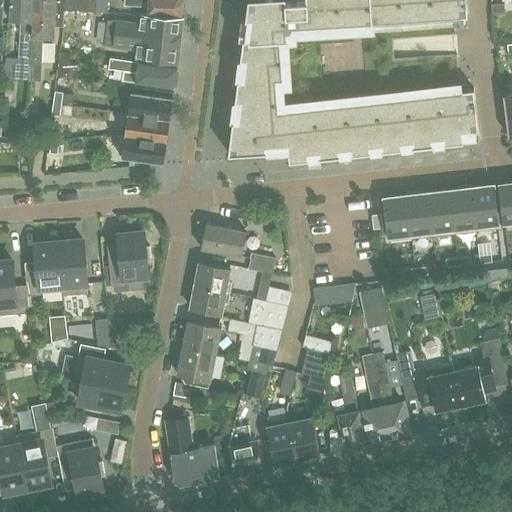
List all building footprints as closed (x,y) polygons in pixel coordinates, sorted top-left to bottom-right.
[(10,0),(10,20),(21,21),(20,45),(19,58),(19,65),(31,66),(31,64),(32,45),(33,0),(10,0)] [(30,77),(30,80),(35,80),(40,81),(41,64),(43,36),(54,37),(54,26),(55,0),(33,0),(32,45),(31,64),(31,66),(30,77)] [(96,0),(64,0),(64,9),(96,11),(96,0)] [(148,6),(147,14),(181,16),(183,1),(182,0),(124,0),(124,4),(148,6)] [(233,122),(229,154),(266,151),(266,145),(288,144),(289,155),(290,160),(308,158),(309,158),(308,152),(320,151),(321,157),(339,155),(339,149),(351,148),(352,154),(352,153),(370,152),(370,151),(370,146),(382,144),(383,150),(401,148),(402,148),(401,142),(413,141),(414,147),(432,145),(433,145),(432,139),(444,137),(445,143),(464,141),(462,131),(478,129),(474,88),(471,88),(470,78),(460,79),(457,54),(394,58),(393,39),(456,35),(455,26),(465,25),(464,15),(467,15),(466,0),(248,0),(246,17),(246,18),(252,18),(249,38),(243,38),(243,39),(241,58),(241,59),(247,59),(244,79),(238,79),(238,80),(235,100),(241,100),(239,120),(233,121),(233,122)] [(504,3),(491,4),(492,13),(505,12),(504,3)] [(106,22),(105,30),(115,31),(180,39),(183,16),(181,16),(147,14),(141,14),(141,23),(116,20),(107,19),(106,22)] [(104,43),(104,44),(113,45),(137,48),(136,56),(174,63),(178,63),(180,39),(115,31),(105,30),(104,43)] [(59,50),(57,74),(79,76),(80,65),(69,64),(71,52),(59,50)] [(174,87),(175,80),(177,67),(110,57),(109,67),(124,69),(123,79),(174,87)] [(61,104),(63,92),(55,91),(53,103),(61,104)] [(128,113),(170,119),(173,97),(131,91),(128,113)] [(511,135),(511,93),(503,94),(508,136),(511,135)] [(61,104),(53,103),(51,115),(59,116),(61,104)] [(124,135),(166,141),(170,119),(128,113),(124,135)] [(46,120),(26,119),(25,138),(45,139),(46,120)] [(124,135),(121,157),(163,163),(166,141),(124,135)] [(51,141),(49,152),(58,154),(59,142),(51,141)] [(511,231),(511,182),(499,184),(505,232),(511,231)] [(471,187),(476,231),(498,228),(493,184),(471,187)] [(449,190),(454,233),(476,231),(471,187),(449,190)] [(454,233),(449,190),(428,192),(433,236),(454,233)] [(406,195),(412,238),(433,236),(428,192),(406,195)] [(412,238),(406,195),(384,197),(389,241),(412,238)] [(247,231),(206,223),(202,248),(217,251),(243,256),(247,231)] [(121,259),(109,261),(111,286),(124,285),(123,278),(143,276),(148,276),(148,274),(146,261),(151,261),(150,245),(145,245),(144,233),(144,231),(142,231),(129,233),(120,233),(119,233),(119,235),(121,259)] [(59,241),(64,295),(87,293),(83,241),(83,239),(81,239),(60,241),(59,241)] [(64,295),(59,241),(58,241),(37,243),(35,243),(35,245),(36,245),(38,269),(25,270),(27,284),(28,295),(40,294),(40,288),(62,286),(63,295),(64,295)] [(272,271),(275,258),(276,257),(251,252),(248,267),(263,269),(272,271)] [(480,263),(492,261),(491,253),(479,255),(480,263)] [(458,265),(470,264),(469,256),(457,257),(458,265)] [(446,266),(458,265),(457,257),(445,258),(446,266)] [(28,295),(27,284),(14,285),(12,264),(12,259),(10,259),(10,260),(0,260),(0,314),(29,312),(28,295)] [(199,263),(194,285),(226,291),(231,269),(199,263)] [(427,266),(415,267),(416,275),(428,274),(428,271),(427,266)] [(404,277),(416,275),(415,267),(403,269),(404,277)] [(500,268),(485,270),(488,282),(502,279),(500,268)] [(257,297),(265,298),(272,271),(263,269),(257,297)] [(420,289),(435,287),(433,276),(418,279),(420,289)] [(441,280),(442,290),(457,289),(457,279),(441,280)] [(355,282),(332,285),(334,302),(351,300),(355,282)] [(194,285),(190,307),(206,310),(222,313),(226,291),(194,285)] [(364,312),(367,326),(367,328),(385,324),(388,341),(393,340),(382,286),(359,291),(364,312)] [(265,298),(260,324),(282,328),(289,304),(265,298)] [(254,345),(277,350),(282,328),(260,324),(230,318),(228,330),(243,334),(238,359),(248,361),(250,361),(254,345)] [(188,321),(182,347),(217,354),(222,328),(188,321)] [(477,364),(452,369),(461,405),(486,400),(484,392),(496,389),(495,385),(508,383),(496,328),(483,331),(485,341),(480,342),(483,353),(475,354),(477,364)] [(67,329),(51,330),(52,342),(67,338),(67,329)] [(330,353),(332,341),(305,334),(302,346),(307,347),(330,353)] [(74,377),(125,387),(129,366),(129,365),(128,364),(128,365),(104,360),(106,348),(81,343),(74,377)] [(246,369),(251,370),(251,369),(266,372),(268,364),(273,365),(277,350),(254,345),(250,361),(248,361),(246,369)] [(212,380),(217,354),(182,347),(177,373),(212,380)] [(307,347),(304,360),(329,367),(330,353),(307,347)] [(371,353),(390,439),(390,438),(396,437),(396,438),(398,437),(400,439),(406,437),(407,435),(410,434),(406,420),(402,400),(393,402),(381,351),(371,353)] [(434,404),(435,407),(435,411),(461,405),(452,369),(427,374),(425,364),(412,367),(409,351),(394,354),(404,400),(419,397),(419,399),(421,407),(434,404)] [(390,439),(371,353),(361,356),(372,407),(363,409),(368,431),(370,443),(373,442),(375,444),(381,443),(382,440),(384,440),(384,439),(389,438),(390,439)] [(301,372),(300,373),(327,380),(329,367),(304,360),(301,372)] [(346,447),(346,448),(348,448),(350,450),(358,448),(359,445),(361,445),(361,444),(365,443),(365,444),(366,444),(350,372),(339,374),(347,412),(338,414),(341,428),(331,430),(329,448),(330,451),(346,447)] [(121,408),(125,387),(74,377),(74,378),(83,380),(79,399),(79,401),(80,401),(119,409),(120,409),(121,408)] [(176,382),(173,394),(194,399),(197,386),(186,384),(176,382)] [(46,402),(49,415),(57,413),(54,401),(46,402)] [(288,417),(297,460),(320,456),(310,413),(288,417)] [(198,479),(199,478),(193,447),(189,417),(168,420),(167,428),(174,480),(181,485),(181,484),(183,484),(198,481),(198,479)] [(297,460),(288,417),(266,422),(275,465),(297,460)] [(104,419),(101,430),(117,433),(119,422),(104,419)] [(248,425),(233,428),(232,432),(229,444),(230,451),(216,455),(220,476),(224,475),(233,473),(235,472),(235,474),(243,472),(260,468),(263,468),(257,439),(249,441),(248,437),(251,437),(248,425)] [(17,434),(28,487),(29,487),(50,483),(51,483),(51,481),(46,457),(58,455),(52,427),(17,434)] [(229,444),(232,432),(214,436),(215,443),(193,447),(199,478),(201,478),(202,479),(202,480),(220,477),(220,476),(216,455),(230,451),(229,444)] [(28,487),(17,434),(16,434),(18,444),(0,447),(0,470),(4,490),(4,491),(4,492),(15,490),(24,488),(28,487)] [(56,445),(62,472),(74,470),(79,494),(79,495),(83,494),(102,491),(103,490),(103,489),(100,476),(105,475),(102,460),(97,461),(92,437),(56,445)]
